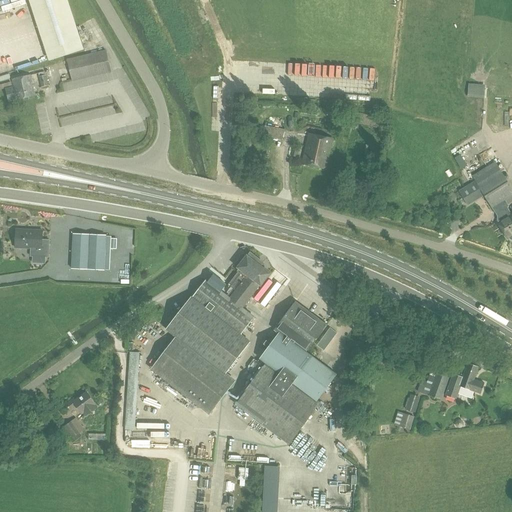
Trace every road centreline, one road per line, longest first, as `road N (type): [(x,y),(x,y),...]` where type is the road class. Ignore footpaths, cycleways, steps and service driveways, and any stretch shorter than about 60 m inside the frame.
road 1 (primary): [(511,331),(397,266),(323,238),(106,185)]
road 2 (unclassified): [(511,270),(156,172)]
road 3 (unclassified): [(277,246),(0,194)]
road 4 (unclassified): [(511,356),(488,362),(395,330),(277,246)]
road 5 (unclassified): [(511,352),(386,283),(277,246)]
road 6 (unknown): [(112,327),(123,366),(121,443),(177,460),(180,511)]
road 7 (unclassified): [(156,172),(165,127),(160,99),(101,0)]
road 8 (unknown): [(216,511),(221,440),(228,435),(332,468)]
road 9 (unclassified): [(156,172),(0,139)]
